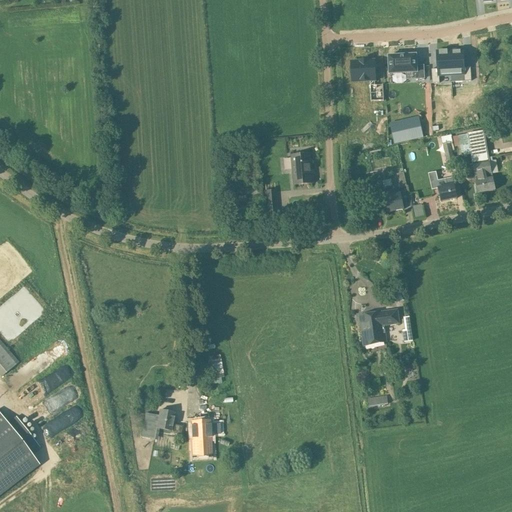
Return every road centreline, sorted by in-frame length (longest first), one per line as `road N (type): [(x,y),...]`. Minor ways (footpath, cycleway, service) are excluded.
road 1 (tertiary): [(336,240),(212,248),(129,240),(65,215),(0,172)]
road 2 (track): [(120,511),(62,232),(65,215)]
road 3 (residential): [(336,240),(325,40)]
road 4 (residential): [(325,40),(446,34),(511,19)]
road 5 (tertiary): [(511,205),(336,240)]
